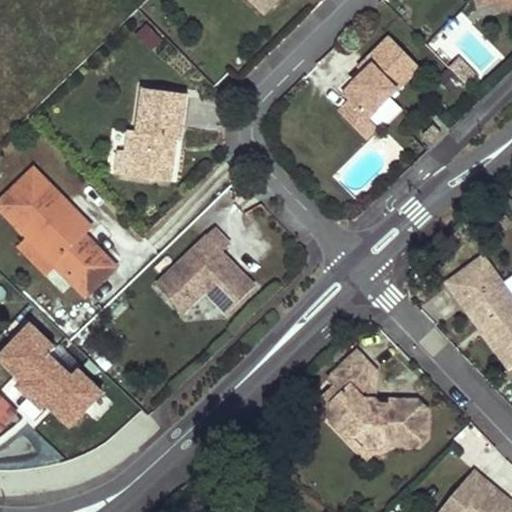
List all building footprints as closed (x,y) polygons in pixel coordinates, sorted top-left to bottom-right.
[(263,13),(275,1),(274,0),(256,0),(253,3),(263,13)] [(151,49),(161,37),(144,22),(133,34),(151,49)] [(369,119),(421,69),(391,38),(367,60),(373,66),(364,74),(344,95),(351,102),(340,112),(367,140),(378,129),(369,119)] [(373,66),(367,60),(359,69),(364,74),(373,66)] [(189,95),(188,95),(143,88),(137,131),(132,131),(126,176),(163,181),(169,137),(178,139),(182,139),(189,95)] [(434,125),(423,135),(431,143),(442,133),(434,125)] [(178,139),(169,137),(163,181),(172,182),(178,139)] [(0,206),(87,296),(116,267),(86,236),(93,229),(35,170),(0,204),(0,206)] [(229,246),(214,231),(165,278),(192,306),(206,292),(227,314),(255,288),(226,258),(222,263),(216,258),(221,253),(229,246)] [(226,258),(221,253),(216,258),(222,263),(226,258)] [(484,333),(509,368),(511,365),(511,295),(484,256),(447,283),(465,307),(470,304),(488,329),(484,333)] [(192,306),(165,278),(157,286),(184,314),(192,306)] [(465,307),(484,333),(488,329),(470,304),(465,307)] [(0,344),(0,368),(64,430),(103,389),(27,316),(0,344)] [(378,371),(358,351),(329,379),(336,387),(343,394),(333,404),(332,422),(347,437),(366,438),(366,450),(380,451),(389,442),(392,446),(418,446),(427,437),(428,410),(418,400),(393,400),(388,405),(381,405),(376,400),(378,371)] [(323,413),(332,422),(333,404),(343,394),(336,387),(316,406),(323,413)] [(0,413),(9,423),(22,411),(0,390),(0,413)] [(0,413),(0,432),(9,423),(0,413)] [(369,461),(380,451),(366,450),(366,438),(347,437),(359,450),(369,461)] [(511,511),(511,510),(510,509),(485,488),(488,483),(474,471),(441,510),(439,511),(511,511)] [(485,488),(510,509),(511,506),(511,502),(488,483),(485,488)]
